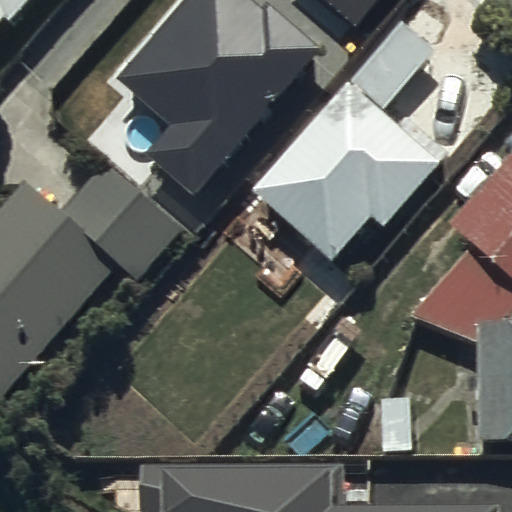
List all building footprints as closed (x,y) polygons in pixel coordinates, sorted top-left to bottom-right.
[(0,0),(0,27),(18,42),(51,0),(0,0)] [(241,0),(211,0),(124,93),(182,148),(157,175),(194,210),(326,69),(272,19),(267,24),(241,0)] [(314,0),(365,37),(391,0),(314,0)] [(402,30),(250,205),(335,279),(376,232),(387,241),(450,168),(407,131),(399,140),(382,125),(438,61),(402,30)] [(480,337),(511,336),(511,167),(453,237),(474,255),(423,315),(481,357),(480,337)] [(29,196),(0,228),(0,420),(122,282),(141,299),(187,247),(108,178),(65,227),(29,196)] [(511,336),(480,337),(481,357),(487,357),(488,400),(493,400),(496,458),(511,457),(511,336)] [(341,462),(141,462),(141,511),(500,511),(500,506),(341,506),(341,462)]
